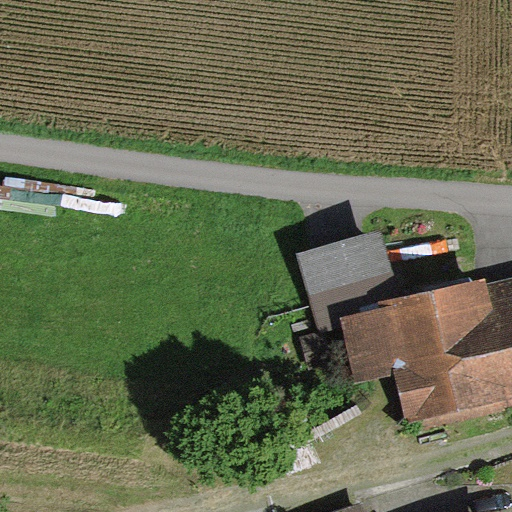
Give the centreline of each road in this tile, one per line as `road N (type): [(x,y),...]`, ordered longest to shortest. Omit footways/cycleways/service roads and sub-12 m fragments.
road 1 (residential): [(511,206),(447,207),(0,157)]
road 2 (track): [(218,511),(511,448)]
